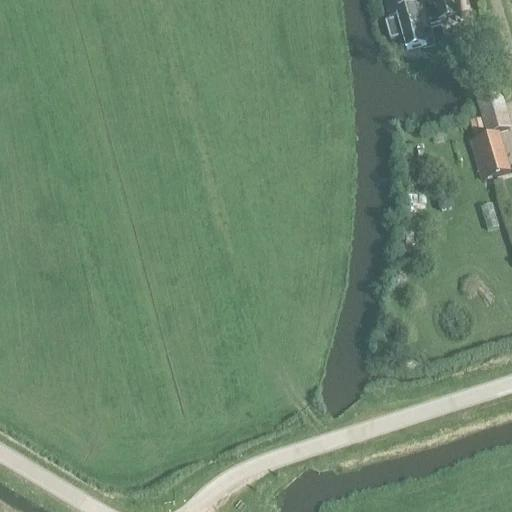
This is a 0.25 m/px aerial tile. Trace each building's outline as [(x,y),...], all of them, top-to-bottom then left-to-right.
[(425,19),(419,20),(415,6),(409,7),(406,0),(385,0),(391,21),(398,19),(407,52),(426,47),(422,33),(428,31),(425,19)] [(470,13),(466,0),(433,0),(440,22),(470,13)] [(499,92),(478,98),(484,119),(489,137),(510,131),(499,92)] [(497,137),(471,145),(482,183),(509,175),(497,137)] [(450,199),(438,202),(440,213),(452,210),(450,199)]
